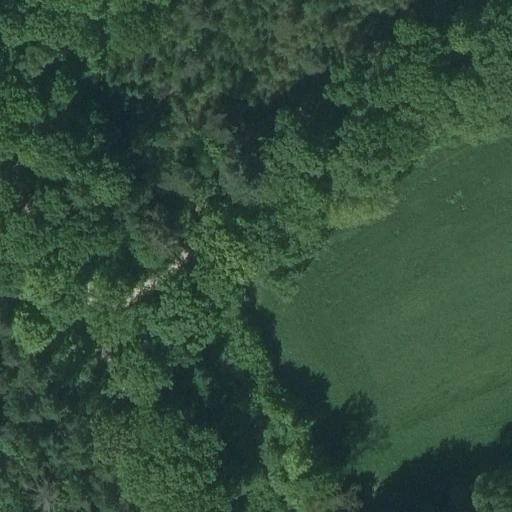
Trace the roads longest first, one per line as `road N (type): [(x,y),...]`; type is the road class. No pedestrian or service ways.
road 1 (unknown): [(299,511),(193,333),(196,253),(224,207),(337,95),(511,0)]
road 2 (track): [(511,32),(394,90),(168,269),(83,320)]
road 3 (track): [(83,320),(200,511)]
road 4 (track): [(83,320),(0,198)]
